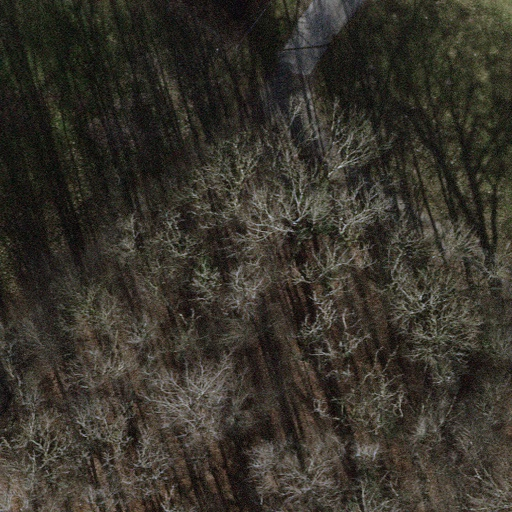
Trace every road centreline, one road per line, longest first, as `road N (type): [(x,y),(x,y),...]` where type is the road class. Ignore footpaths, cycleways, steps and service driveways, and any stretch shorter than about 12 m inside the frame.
road 1 (track): [(0,390),(42,319),(146,200),(273,99)]
road 2 (track): [(273,99),(369,195),(511,282)]
road 3 (track): [(273,99),(343,0)]
